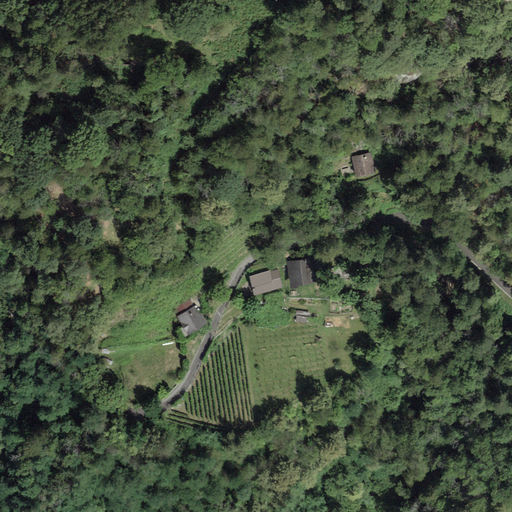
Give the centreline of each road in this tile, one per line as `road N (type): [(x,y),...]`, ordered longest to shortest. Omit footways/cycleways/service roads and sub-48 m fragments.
road 1 (tertiary): [(0,291),(35,341),(111,409),(128,414),(176,394),(239,271),(277,246),(417,216),(444,229),(511,293)]
road 2 (motorway): [(124,511),(0,151)]
road 3 (motorway): [(0,319),(63,511)]
